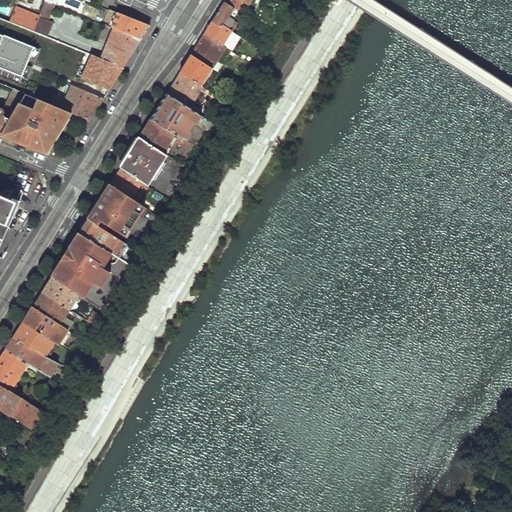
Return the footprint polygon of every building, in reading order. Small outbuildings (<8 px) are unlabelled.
[(37,16),(44,18),(51,3),(44,0),(43,0),(43,1),(37,16)] [(235,9),(241,14),(247,5),(250,7),(254,0),(225,0),(224,3),(235,9)] [(221,26),(230,32),(234,25),(228,20),(235,9),(224,3),(219,11),(212,22),(220,27),(221,26)] [(8,22),(31,31),(37,16),(14,6),(8,22)] [(112,27),(141,39),(144,33),(149,26),(118,13),(112,27)] [(31,31),(38,34),(44,18),(37,16),(31,31)] [(80,79),(108,90),(122,67),(98,57),(38,34),(31,31),(8,22),(0,18),(0,84),(25,94),(31,97),(38,79),(4,66),(12,48),(67,69),(72,56),(86,61),(80,79)] [(204,35),(220,46),(230,32),(221,26),(220,27),(212,22),(204,35)] [(105,44),(131,55),(141,39),(112,27),(105,44)] [(191,56),(210,68),(223,48),(220,46),(204,35),(201,39),(191,56)] [(98,57),(122,67),(131,55),(105,44),(104,43),(98,57)] [(180,73),(196,84),(202,75),(204,76),(210,68),(191,56),(180,73)] [(167,94),(188,108),(201,87),(199,85),(196,84),(180,73),(167,94)] [(70,113),(89,120),(103,98),(70,85),(61,109),(70,113)] [(150,120),(194,146),(203,131),(209,122),(188,108),(167,94),(150,120)] [(0,135),(43,152),(46,151),(70,113),(61,109),(36,99),(33,108),(19,104),(13,114),(2,109),(0,108),(0,135)] [(169,144),(187,156),(194,146),(150,120),(139,138),(163,153),(169,144)] [(203,131),(207,134),(213,124),(209,122),(203,131)] [(216,126),(213,124),(207,134),(210,136),(216,126)] [(139,138),(120,168),(146,185),(147,185),(166,155),(163,153),(139,138)] [(111,185),(136,201),(146,185),(120,168),(109,185),(111,185)] [(89,221),(120,240),(142,205),(136,201),(111,185),(89,221)] [(0,214),(0,237),(15,205),(6,201),(0,214)] [(87,220),(79,233),(107,250),(111,253),(133,266),(140,254),(137,252),(138,251),(122,241),(120,240),(89,221),(87,220)] [(79,233),(50,278),(78,297),(85,286),(89,280),(100,287),(107,277),(104,276),(108,271),(99,266),(99,264),(102,259),(107,250),(79,233)] [(111,253),(107,250),(102,259),(106,261),(111,253)] [(42,291),(72,311),(80,298),(78,297),(50,278),(42,291)] [(85,286),(78,297),(80,298),(82,299),(89,288),(85,286)] [(72,311),(42,291),(32,307),(66,331),(76,314),(72,311)] [(55,344),(58,345),(66,331),(32,307),(22,324),(52,341),(55,344)] [(93,313),(87,322),(97,328),(102,319),(93,313)] [(16,333),(44,352),(52,341),(22,324),(16,333)] [(72,334),(79,339),(82,335),(74,330),(71,334),(72,334)] [(63,348),(72,334),(71,334),(66,331),(58,345),(63,348)] [(27,364),(50,378),(60,363),(48,355),(44,352),(16,333),(5,350),(27,364)] [(91,341),(82,335),(79,339),(89,346),(91,341)] [(48,355),(55,344),(52,341),(44,352),(48,355)] [(0,357),(0,386),(14,395),(19,388),(14,385),(27,364),(5,350),(0,357)] [(0,409),(34,429),(44,412),(14,395),(0,386),(0,409)]
